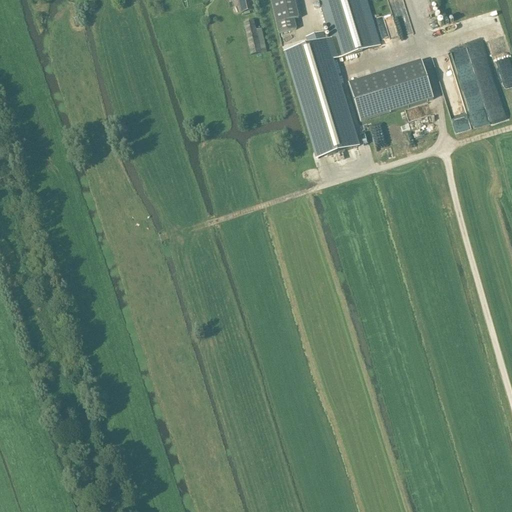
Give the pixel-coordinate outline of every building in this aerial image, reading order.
[(237,0),(240,15),(255,12),(252,0),(237,0)] [(298,20),(292,0),(269,0),(278,34),(297,30),(294,20),(298,20)] [(381,46),(366,0),(325,0),(319,2),(337,60),(381,46)] [(244,24),(251,57),(267,53),(262,29),(256,31),(254,22),(244,24)] [(325,41),(323,34),(306,39),(308,47),(284,54),(315,160),(360,147),(334,61),(337,60),(337,59),(331,40),(325,41)] [(360,123),(433,100),(421,62),(348,84),(360,123)]
